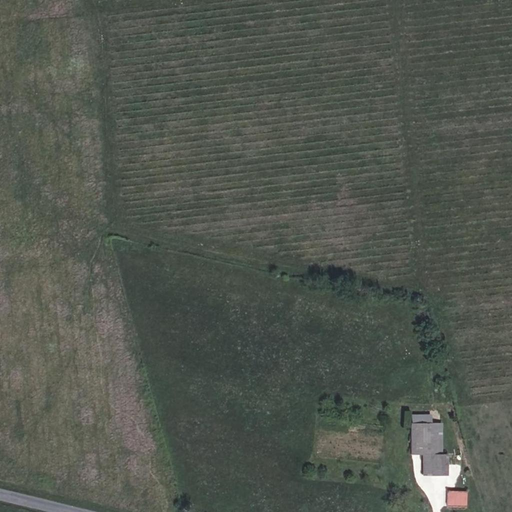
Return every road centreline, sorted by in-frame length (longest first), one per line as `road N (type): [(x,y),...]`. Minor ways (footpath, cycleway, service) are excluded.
road 1 (track): [(493,511),(438,300),(423,284),(118,226),(91,13)]
road 2 (track): [(181,511),(110,257),(109,227),(118,226)]
road 3 (track): [(423,284),(394,0)]
road 4 (track): [(212,0),(0,23)]
road 5 (track): [(0,479),(134,511)]
